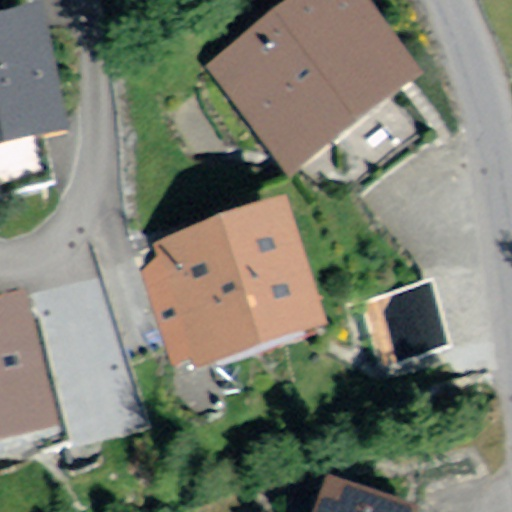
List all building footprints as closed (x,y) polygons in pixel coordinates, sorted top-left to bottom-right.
[(237,72),(296,152),(393,81),(335,1),(237,72)] [(29,34),(0,40),(0,135),(48,125),(29,34)] [(145,275),(171,358),(208,347),(209,349),(302,320),(274,231),(181,260),(181,263),(145,275)] [(0,430),(32,423),(9,328),(0,329),(0,430)] [(449,331),(396,345),(408,389),(460,375),(449,331)] [(294,511),(358,511),(335,503),(331,511),(319,511),(298,504),(294,511)]
